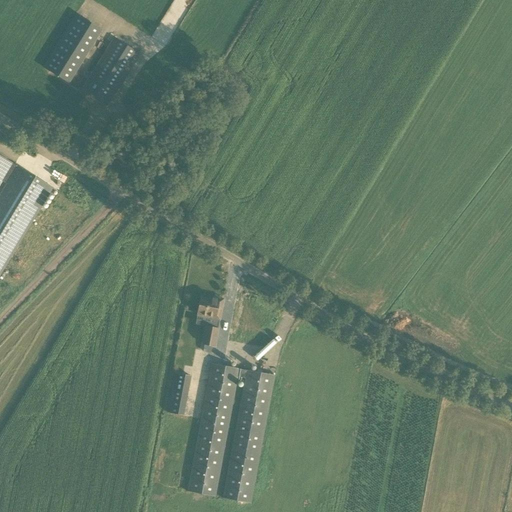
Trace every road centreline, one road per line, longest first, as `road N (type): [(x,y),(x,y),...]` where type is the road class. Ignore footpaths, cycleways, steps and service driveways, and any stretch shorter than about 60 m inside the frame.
road 1 (unclassified): [(511,409),(402,359),(0,116)]
road 2 (track): [(0,327),(127,192)]
